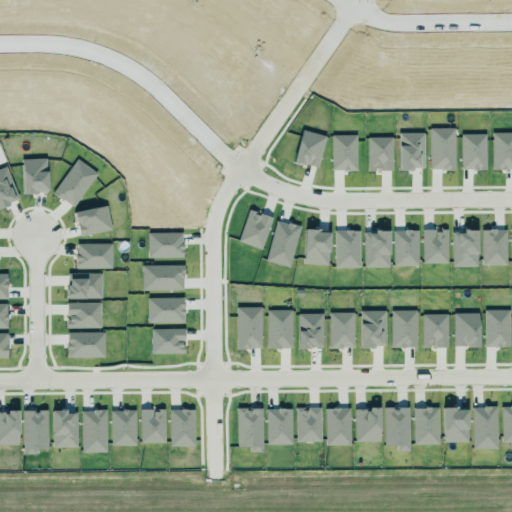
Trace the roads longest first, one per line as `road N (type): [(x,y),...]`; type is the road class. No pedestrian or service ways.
road 1 (residential): [(0,383),(511,379)]
road 2 (residential): [(210,383),(210,231),(237,169),(312,201),(511,200)]
road 3 (residential): [(237,169),(128,65),(62,44),(0,41)]
road 4 (residential): [(353,9),(429,25),(511,22)]
road 5 (residential): [(34,383),(32,236)]
